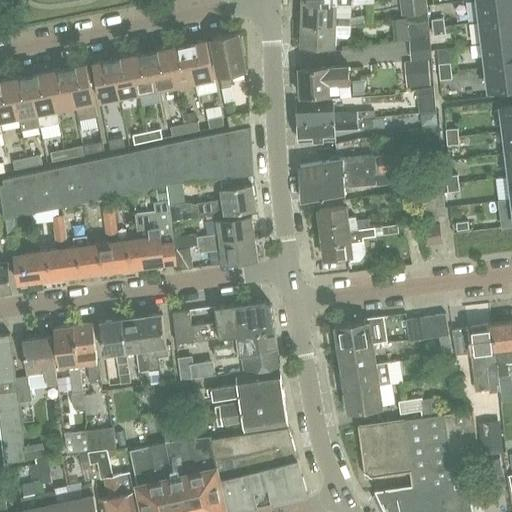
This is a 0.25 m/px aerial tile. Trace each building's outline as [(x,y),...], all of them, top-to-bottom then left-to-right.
[(399,0),(402,16),(404,15),(415,15),(413,0),(399,0)] [(413,0),(416,15),(428,13),(427,4),(426,0),(413,0)] [(511,0),(477,0),(480,21),(511,16),(511,0)] [(351,17),(336,16),(337,3),(302,1),(302,24),(350,26),(351,26),(351,17)] [(416,15),(404,15),(404,17),(408,38),(430,36),(428,13),(416,15)] [(511,39),(511,16),(480,21),(483,43),(511,39)] [(445,25),(443,17),(431,19),(433,27),(445,25)] [(350,34),(350,26),(302,24),(301,47),(335,48),(336,37),(347,37),(350,34)] [(433,27),(434,35),(445,33),(445,25),(433,27)] [(229,73),(246,69),(243,55),(245,52),(242,36),(239,35),(238,32),(212,38),(222,87),(231,85),(229,73)] [(217,90),(207,39),(187,43),(195,82),(198,93),(217,90)] [(511,39),(483,43),(486,66),(511,62),(511,39)] [(187,43),(169,46),(177,86),(195,82),(187,43)] [(169,46),(150,50),(158,90),(177,86),(169,46)] [(131,54),(139,94),(158,90),(150,50),(131,54)] [(131,54),(112,58),(120,97),(139,94),(131,54)] [(120,97),(112,58),(93,62),(101,101),(120,97)] [(439,71),(451,70),(450,62),(438,63),(439,71)] [(511,62),(486,66),(488,89),(511,86),(511,62)] [(95,102),(87,63),(68,67),(76,106),(77,106),(80,119),(98,115),(95,102)] [(349,65),(300,68),(301,96),(329,94),(339,94),(339,84),(350,84),(349,77),(349,65)] [(68,67),(49,71),(57,110),(76,106),(68,67)] [(439,71),(440,79),(452,78),(451,70),(439,71)] [(59,123),(57,110),(49,71),(30,74),(41,127),(59,123)] [(30,74),(12,78),(19,117),(22,130),(41,127),(30,74)] [(12,78),(0,80),(0,118),(1,121),(19,117),(12,78)] [(434,83),(418,86),(420,111),(436,110),(434,83)] [(333,102),(297,104),(298,121),(358,119),(358,116),(374,115),(374,108),(358,109),(334,110),(333,102)] [(511,105),(501,107),(504,130),(511,128),(511,105)] [(230,129),(250,125),(250,111),(227,115),(230,129)] [(224,124),(222,115),(210,117),(212,127),(224,124)] [(358,119),(298,121),(299,141),(335,139),(334,129),(358,128),(375,127),(374,115),(358,116),(358,119)] [(185,123),(187,133),(199,130),(197,120),(185,123)] [(172,125),(174,135),(187,133),(185,123),(172,125)] [(0,183),(5,217),(13,215),(56,206),(73,203),(83,200),(111,194),(166,183),(251,172),(249,151),(252,151),(250,125),(223,131),(3,177),(4,182),(0,183)] [(159,128),(146,131),(148,140),(161,137),(159,128)] [(459,136),(458,128),(446,129),(446,137),(459,136)] [(148,140),(146,131),(134,133),(135,142),(148,140)] [(123,135),(109,138),(110,147),(125,144),(123,135)] [(446,137),(447,145),(459,144),(459,136),(446,137)] [(103,140),(83,144),(85,154),(105,150),(103,140)] [(83,144),(64,148),(66,158),(85,154),(83,144)] [(64,148),(51,151),(53,160),(66,158),(64,148)] [(41,153),(27,156),(29,166),(43,163),(41,153)] [(329,160),(300,164),(301,183),(345,176),(374,173),(380,172),(392,171),(402,170),(401,153),(374,156),(374,155),(342,159),(338,155),(331,156),(329,160)] [(27,156),(13,159),(15,169),(29,166),(27,156)] [(420,161),(423,186),(442,183),(439,158),(420,161)] [(345,176),(301,183),(302,200),(345,193),(345,189),(375,185),(374,173),(345,176)] [(447,183),(459,182),(458,174),(446,175),(447,183)] [(511,174),(509,175),(495,177),(498,200),(511,198),(511,197),(511,174)] [(190,204),(170,207),(172,220),(225,212),(257,208),(253,182),(221,186),(223,200),(197,204),(190,204)] [(447,183),(448,191),(460,190),(459,182),(447,183)] [(443,187),(442,183),(423,186),(423,189),(422,189),(422,199),(444,197),(443,187)] [(445,208),(444,197),(422,199),(423,210),(445,208)] [(143,264),(156,263),(177,260),(172,220),(170,207),(169,200),(155,201),(157,211),(135,214),(138,236),(143,264)] [(104,208),(106,220),(115,219),(113,207),(104,208)] [(318,210),(321,235),(349,231),(346,207),(318,210)] [(445,208),(423,210),(424,220),(445,219),(445,208)] [(55,227),(64,225),(62,214),(53,215),(55,227)] [(197,244),(206,243),(255,237),(252,215),(217,220),(219,232),(175,239),(176,247),(197,244)] [(355,218),(347,219),(349,231),(369,229),(369,227),(368,220),(355,221),(355,218)] [(117,231),(115,219),(106,220),(107,232),(117,231)] [(456,222),(457,231),(468,230),(468,220),(456,222)] [(383,225),(384,233),(398,232),(397,224),(383,225)] [(64,225),(55,227),(57,239),(66,238),(64,225)] [(427,244),(443,241),(440,225),(424,227),(427,244)] [(369,229),(349,231),(321,235),(324,259),(347,256),(348,259),(350,262),(359,260),(363,254),(361,237),(375,236),(374,226),(369,227),(369,229)] [(7,232),(9,249),(18,247),(16,231),(7,232)] [(70,245),(64,246),(68,275),(92,272),(88,243),(87,235),(74,236),(75,244),(70,245)] [(138,236),(115,239),(119,267),(143,264),(138,236)] [(258,259),(255,237),(206,243),(197,244),(198,252),(221,248),(224,263),(258,259)] [(111,239),(88,243),(92,272),(115,268),(119,267),(115,239),(111,239)] [(64,246),(37,250),(42,278),(64,275),(68,275),(64,246)] [(179,269),(193,267),(191,247),(177,249),(179,269)] [(18,282),(42,278),(37,250),(14,253),(18,282)] [(0,293),(11,292),(7,262),(0,262),(0,293)] [(191,322),(189,307),(172,310),(175,335),(176,342),(230,335),(274,329),(271,304),(264,298),(216,305),(218,318),(191,322)] [(161,311),(141,314),(149,367),(150,380),(160,379),(157,355),(167,353),(166,343),(161,311)] [(436,337),(439,336),(449,335),(446,312),(433,314),(436,337)] [(141,314),(121,317),(126,348),(136,347),(139,369),(141,381),(150,380),(141,314)] [(364,321),(334,325),(338,347),(373,342),(385,340),(381,314),(363,317),(364,321)] [(421,315),(425,338),(436,337),(433,314),(421,315)] [(408,341),(425,338),(421,315),(405,318),(408,341)] [(131,381),(129,370),(126,348),(121,317),(101,320),(105,351),(116,349),(120,383),(131,381)] [(93,320),(74,323),(79,362),(88,361),(91,381),(101,380),(93,320)] [(511,320),(491,323),(498,375),(509,373),(507,362),(511,361),(511,320)] [(83,389),(79,362),(74,323),(55,325),(60,364),(69,363),(73,391),(83,389)] [(491,323),(453,328),(456,354),(471,352),(473,367),(476,390),(490,389),(490,391),(500,389),(499,383),(498,375),(491,323)] [(230,342),(215,344),(215,347),(216,355),(242,351),(245,369),(280,365),(274,329),(230,335),(230,342)] [(0,392),(17,392),(14,375),(9,333),(0,334),(0,392)] [(14,375),(17,392),(18,402),(31,400),(29,384),(47,381),(57,380),(50,335),(23,339),(28,373),(14,375)] [(449,335),(439,336),(442,355),(451,353),(449,335)] [(338,347),(341,368),(376,363),(373,342),(338,347)] [(214,359),(193,362),(190,363),(192,377),(216,374),(214,359)] [(387,362),(376,363),(341,368),(344,390),(379,385),(391,383),(387,362)] [(240,393),(282,387),(279,369),(238,375),(238,381),(211,384),(213,396),(240,393)] [(379,385),(344,390),(347,411),(382,406),(379,385)] [(283,387),(282,387),(240,393),(241,401),(215,404),(217,416),(221,415),(284,405),(286,405),(283,387)] [(17,392),(0,392),(0,403),(18,402),(17,392)] [(423,396),(399,400),(400,412),(421,409),(422,414),(436,411),(433,396),(424,398),(423,396)] [(0,403),(0,413),(19,411),(18,402),(0,403)] [(284,405),(221,415),(217,416),(218,423),(244,420),(245,428),(287,423),(284,405)] [(468,409),(405,418),(359,424),(366,475),(410,469),(412,485),(467,478),(461,454),(479,451),(473,409),(468,409)] [(0,425),(21,423),(19,411),(0,413),(0,425)] [(499,421),(480,422),(482,445),(501,443),(499,421)] [(0,425),(0,436),(0,438),(23,435),(21,423),(0,425)] [(89,450),(108,448),(117,446),(114,426),(86,429),(89,450)] [(297,458),(289,426),(210,434),(227,511),(267,503),(307,493),(297,458)] [(65,432),(67,452),(88,450),(85,429),(65,432)] [(147,442),(128,444),(131,457),(132,456),(143,511),(223,511),(227,511),(210,434),(169,439),(147,442)] [(0,438),(2,450),(24,447),(23,435),(0,438)] [(24,447),(2,450),(3,461),(26,458),(24,447)] [(89,450),(88,450),(91,462),(98,461),(101,477),(104,476),(108,493),(100,494),(103,511),(121,511),(113,472),(108,448),(89,450)] [(87,451),(80,452),(84,469),(91,467),(87,451)] [(480,460),(483,476),(502,473),(499,456),(480,460)] [(38,462),(29,464),(32,478),(41,476),(38,462)] [(121,470),(113,472),(121,511),(139,511),(134,487),(130,468),(121,470)] [(474,511),(467,478),(412,485),(375,489),(385,511),(474,511)] [(83,493),(70,496),(73,511),(98,511),(91,479),(86,480),(84,480),(82,481),(81,483),(81,485),(83,493)] [(3,489),(0,489),(0,511),(8,511),(5,498),(3,489)] [(52,490),(45,492),(48,511),(73,511),(70,496),(58,498),(56,492),(52,490)] [(24,496),(20,497),(22,506),(23,511),(48,511),(45,492),(37,493),(24,496)]
